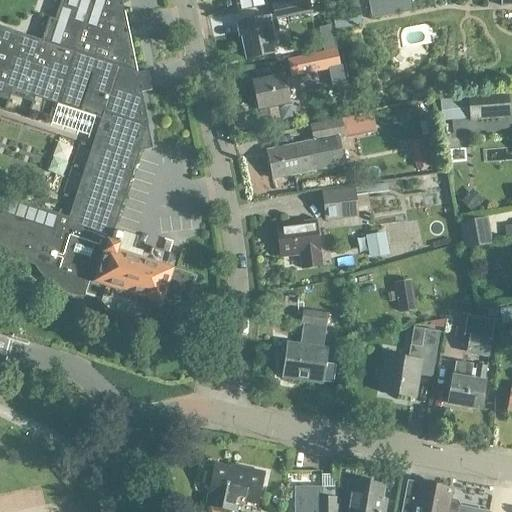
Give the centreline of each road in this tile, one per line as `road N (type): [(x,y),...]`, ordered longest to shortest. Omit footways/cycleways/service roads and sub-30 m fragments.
road 1 (residential): [(223,414),(238,274),(184,0)]
road 2 (tertiary): [(511,470),(223,414)]
road 3 (tertiary): [(138,424),(86,377),(0,345)]
